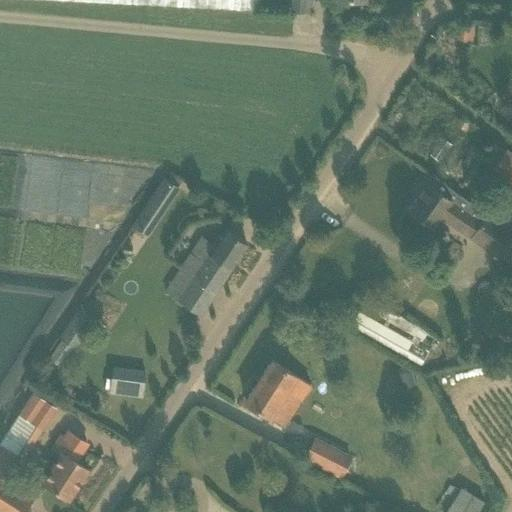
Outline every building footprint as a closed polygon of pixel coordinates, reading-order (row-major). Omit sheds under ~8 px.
[(76,0),(259,10),(259,0),(76,0)] [(287,0),(286,9),(310,11),(311,0),(287,0)] [(511,153),(505,148),(489,171),(511,187),(511,153)] [(427,184),(409,210),(432,226),(440,216),(465,233),(475,218),(450,201),(451,200),(441,193),(447,185),(429,172),(422,181),(427,184)] [(165,179),(134,225),(147,233),(178,187),(165,179)] [(511,227),(487,210),(474,227),(505,249),(511,239),(511,227)] [(166,290),(200,312),(201,313),(247,244),(223,228),(212,244),(201,237),(166,290)] [(81,303),(72,316),(90,328),(94,331),(103,317),(81,303)] [(77,348),(84,338),(66,326),(59,337),(77,348)] [(269,416),(287,388),(296,375),(271,359),(245,400),(269,416)] [(414,380),(410,367),(396,371),(400,384),(414,380)] [(114,389),(138,393),(141,373),(117,369),(114,389)] [(23,457),(56,407),(34,392),(1,443),(20,455),(23,457)] [(62,453),(43,482),(67,498),(87,468),(75,460),(82,450),(60,435),(53,447),(62,453)] [(353,456),(315,437),(304,460),(341,479),(353,456)] [(22,511),(30,500),(2,482),(0,480),(0,508),(5,511),(22,511)] [(477,511),(486,500),(462,484),(443,511),(477,511)]
